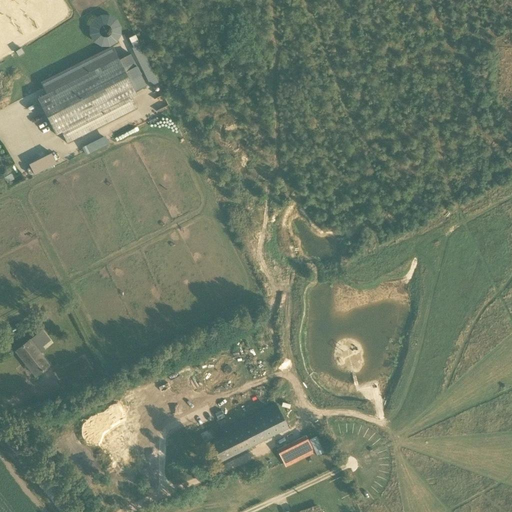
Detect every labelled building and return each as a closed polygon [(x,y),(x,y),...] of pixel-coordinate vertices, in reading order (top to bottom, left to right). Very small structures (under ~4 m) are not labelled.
[(136,34),(128,37),(148,85),(156,82),(136,34)] [(136,92),(119,60),(118,58),(37,98),(56,135),(61,132),(67,143),(137,108),(131,97),(137,94),(136,92)] [(85,155),(109,144),(105,135),(81,147),(85,155)] [(51,153),(28,163),(34,175),(56,164),(51,153)] [(9,171),(2,175),(6,181),(13,177),(9,171)] [(35,376),(48,365),(50,364),(30,339),(16,351),(35,376)] [(86,375),(79,361),(53,372),(54,375),(55,374),(61,386),(86,375)] [(218,462),(287,427),(275,404),(221,431),(225,438),(210,445),(218,462)] [(312,450),(312,449),(306,437),(306,436),(278,449),(284,463),(312,450)]
